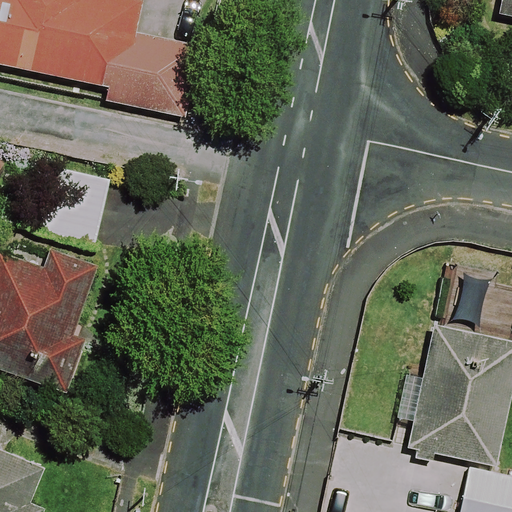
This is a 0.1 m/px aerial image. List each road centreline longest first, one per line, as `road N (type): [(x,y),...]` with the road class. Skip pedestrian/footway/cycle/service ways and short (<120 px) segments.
road 1 (tertiary): [(216,511),(300,129)]
road 2 (residential): [(300,129),(511,171)]
road 3 (tertiary): [(300,129),(324,0)]
